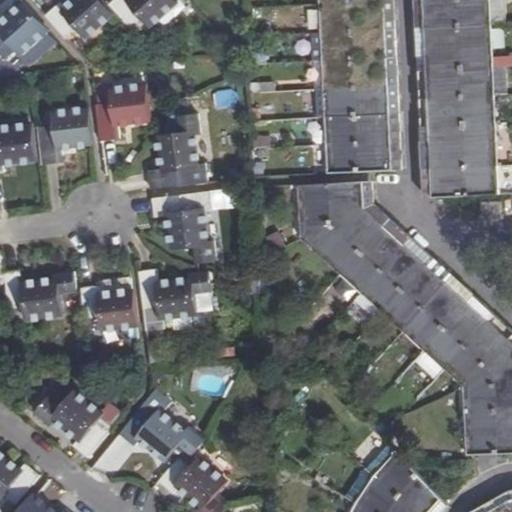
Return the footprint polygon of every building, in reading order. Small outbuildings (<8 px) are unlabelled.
[(83,0),(69,12),(63,5),(48,18),(68,40),(83,30),(88,37),(113,16),(99,0),(83,0)] [(134,33),(147,22),(151,27),(174,6),(168,0),(133,0),(131,2),(129,0),(117,0),(110,6),(134,33)] [(386,0),(321,0),(322,8),(322,35),(325,63),(326,91),(328,117),(330,146),(331,173),(395,170),(386,0)] [(425,0),(436,197),(468,195),(473,195),(501,194),(500,166),(497,123),(496,95),(494,67),(492,24),(490,0),(425,0)] [(506,24),(504,0),(490,0),(492,24),(506,24)] [(0,24),(0,55),(5,61),(19,49),(22,52),(24,50),(47,32),(48,31),(26,8),(2,28),(0,24)] [(34,62),(57,43),(47,32),(24,50),(34,62)] [(508,94),(507,66),(494,67),(496,95),(508,94)] [(146,86),(115,90),(116,100),(98,101),(102,138),(120,136),(119,120),(149,117),(146,86)] [(89,107),(59,111),(59,122),(41,125),(45,162),(64,159),(63,143),(92,139),(89,107)] [(200,133),(197,113),(179,116),(181,134),(161,137),(165,169),(149,171),(151,190),(187,185),(186,167),(195,165),(192,134),(200,133)] [(1,140),(0,139),(0,171),(3,171),(4,160),(33,156),(30,125),(0,129),(1,140)] [(322,185),(301,186),(305,237),(464,384),(469,454),(511,452),(511,350),(361,213),(359,182),(327,184),(322,185)] [(188,195),(152,199),(154,218),(170,217),(175,247),(193,246),(195,265),(215,263),(212,242),(205,243),(201,213),(191,213),(188,195)] [(501,203),(485,203),(485,220),(502,219),(501,203)] [(22,269),(5,272),(4,272),(5,283),(9,309),(27,307),(28,318),(59,314),(58,294),(74,292),(72,273),(53,276),(53,282),(24,287),(22,269)] [(158,270),(140,272),(144,308),(147,331),(164,329),(162,316),(194,313),(213,311),(209,273),(189,276),(190,283),(161,286),(158,270)] [(133,291),(131,276),(100,281),(101,286),(102,294),(133,291)] [(137,323),(133,291),(102,294),(101,286),(82,288),(85,319),(102,317),(103,326),(137,323)] [(426,351),(417,362),(437,378),(446,368),(426,351)] [(64,409),(51,397),(38,412),(53,425),(57,420),(81,439),(74,447),(89,458),(111,431),(98,419),(101,414),(78,394),(64,409)] [(156,423),(141,410),(120,435),(136,447),(142,441),(166,460),(180,445),(194,455),(206,440),(192,429),(187,436),(162,416),(156,423)] [(433,511),(444,496),(402,448),(394,454),(383,465),(372,481),(363,495),(355,508),(352,511),(433,511)] [(18,471),(0,456),(0,491),(2,490),(17,503),(40,476),(24,462),(18,471)] [(179,459),(159,482),(173,493),(179,487),(203,507),(200,511),(201,511),(225,511),(228,508),(213,496),(225,481),(201,460),(192,469),(179,459)] [(54,511),(35,496),(22,511),(68,511),(64,508),(60,511),(54,511)] [(511,511),(511,498),(505,502),(488,511),(511,511)]
